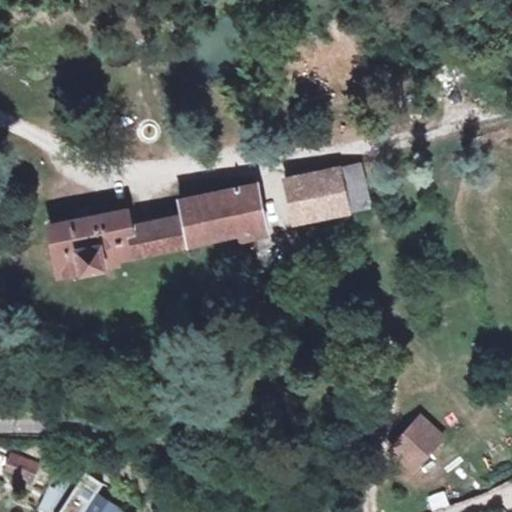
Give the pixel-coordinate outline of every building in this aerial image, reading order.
[(342,163),(284,174),(293,221),(351,210),(342,163)] [(75,216),(48,222),(58,269),(127,255),(127,252),(241,230),(242,234),(261,230),(260,225),(263,224),(254,182),(180,196),(184,213),(133,224),(129,206),(88,214),(75,216)] [(87,205),(74,207),(75,216),(88,214),(87,205)] [(440,433),(425,419),(395,450),(409,464),(435,438),(440,433)] [(441,445),(435,438),(409,464),(416,470),(441,445)] [(32,465),(5,456),(0,467),(0,468),(27,478),(32,465)] [(92,492),(76,482),(56,511),(127,511),(93,489),(92,492)]
